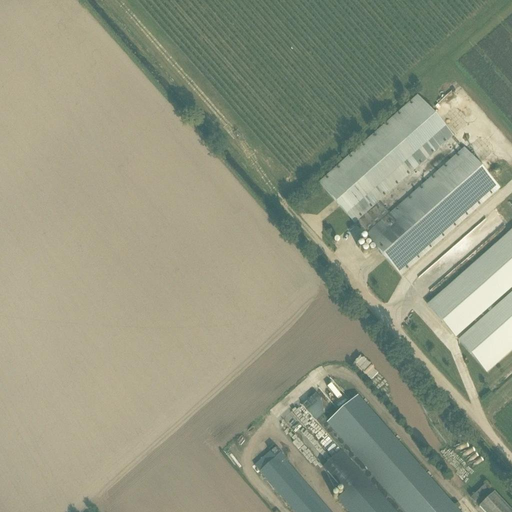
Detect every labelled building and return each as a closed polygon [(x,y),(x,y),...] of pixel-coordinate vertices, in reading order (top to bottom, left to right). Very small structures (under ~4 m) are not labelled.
[(417,97),(315,183),(352,226),(357,223),(366,234),(390,214),(379,201),(453,139),(417,97)] [(511,229),(427,302),(428,310),(457,344),(457,343),(484,375),(511,351),(511,229)] [(373,380),(379,372),(362,357),(355,365),(373,380)] [(315,422),(342,451),(323,468),(345,493),(338,499),(348,511),(458,511),(358,396),(328,422),(323,416),(315,422)] [(252,399),(247,402),(254,417),(259,414),(252,399)] [(276,459),(260,472),(294,511),(328,511),(330,511),(314,494),(310,498),(276,459)] [(475,504),(489,490),(485,485),(471,499),(475,504)] [(482,511),(511,511),(494,494),(479,508),(482,511)]
